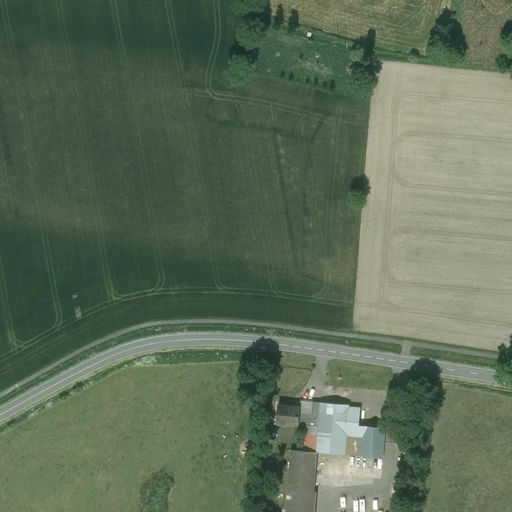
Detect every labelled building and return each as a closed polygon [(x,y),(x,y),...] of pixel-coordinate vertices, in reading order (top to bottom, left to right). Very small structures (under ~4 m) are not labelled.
[(300,413),(312,413),(313,402),(300,401),(300,408),(300,413)] [(321,403),(313,402),(312,413),(320,414),(321,403)] [(349,405),(321,403),(320,414),(319,423),(348,425),(349,407),(349,405)] [(300,408),(278,405),(277,423),(299,425),(300,413),(300,408)] [(361,408),(349,407),(348,425),(362,427),(362,425),(359,425),(361,408)] [(312,413),(300,413),(299,425),(306,425),(319,426),(319,423),(320,414),(312,413)] [(348,425),(319,423),(319,426),(317,452),(318,452),(345,454),(347,437),(348,425)] [(319,426),(306,425),(304,451),(317,452),(319,426)] [(385,427),(362,425),(362,427),(348,425),(347,437),(361,438),(360,456),(383,458),(385,427)] [(304,451),(291,450),(286,511),(314,511),(317,491),(315,491),(318,452),(317,452),(304,451)]
